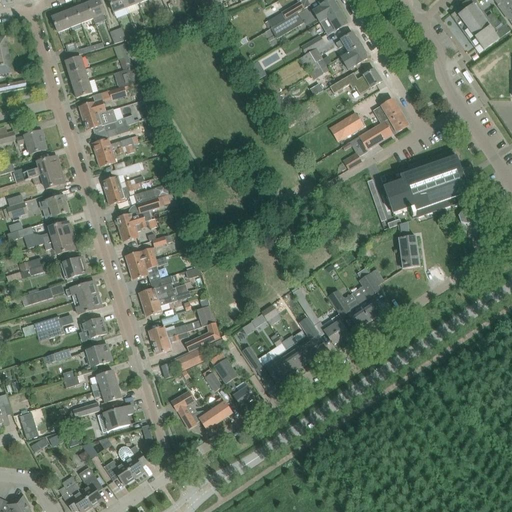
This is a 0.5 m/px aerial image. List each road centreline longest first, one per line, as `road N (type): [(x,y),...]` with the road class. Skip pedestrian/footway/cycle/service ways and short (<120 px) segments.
road 1 (residential): [(174,470),(56,102)]
road 2 (residential): [(192,457),(325,375),(511,240)]
road 3 (secondary): [(511,286),(243,466)]
road 4 (residential): [(422,133),(345,0)]
